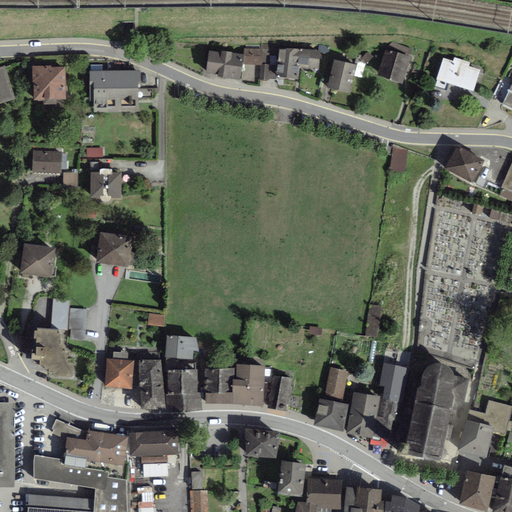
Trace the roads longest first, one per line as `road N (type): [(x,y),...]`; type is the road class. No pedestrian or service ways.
road 1 (primary): [(345,450),(259,418),(91,414),(11,378)]
road 2 (unclassified): [(380,471),(412,348),(445,138)]
road 3 (residential): [(445,138),(398,136),(212,89),(123,52)]
road 4 (residential): [(123,52),(0,50)]
